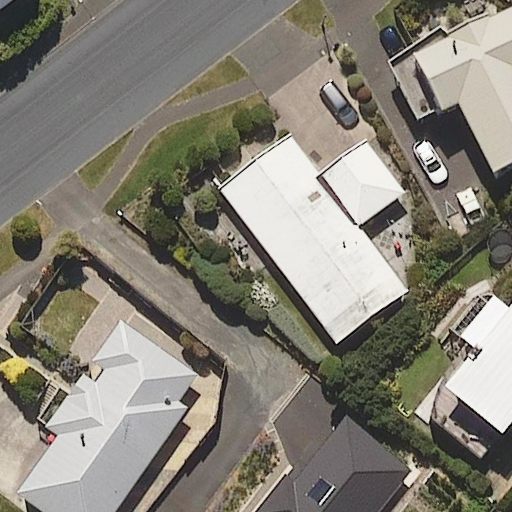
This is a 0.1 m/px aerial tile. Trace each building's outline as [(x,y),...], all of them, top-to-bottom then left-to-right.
[(0,0),(0,41),(52,4),(49,0),(0,0)] [(511,0),(509,0),(475,19),(471,11),(386,57),(417,114),(452,95),(492,169),(511,158),(511,0)] [(404,288),(286,130),(216,183),(334,340),(404,288)] [(402,192),(366,141),(320,173),(357,224),(402,192)] [(439,251),(416,221),(385,246),(408,276),(439,251)] [(465,339),(436,375),(497,425),(511,406),(511,298),(506,294),(502,300),(486,287),(452,329),(465,339)] [(108,511),(203,380),(116,318),(42,422),(55,431),(12,491),(41,511),(108,511)] [(374,511),(409,465),(338,414),(305,461),(292,451),(247,511),(374,511)]
